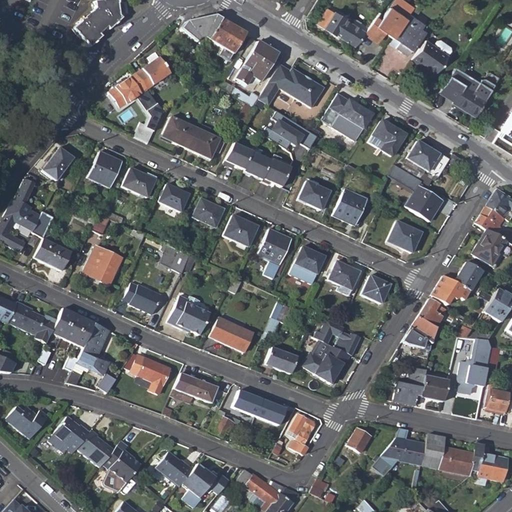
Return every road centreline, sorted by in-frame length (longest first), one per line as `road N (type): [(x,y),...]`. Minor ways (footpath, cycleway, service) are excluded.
road 1 (residential): [(0,385),(96,403),(288,482),(304,478),(346,411)]
road 2 (residential): [(59,115),(421,282)]
road 3 (residential): [(0,272),(328,412),(346,411)]
road 4 (tertiary): [(495,163),(284,31)]
road 5 (residential): [(346,411),(511,443)]
road 6 (residential): [(346,411),(421,282)]
road 7 (residential): [(421,282),(495,163)]
